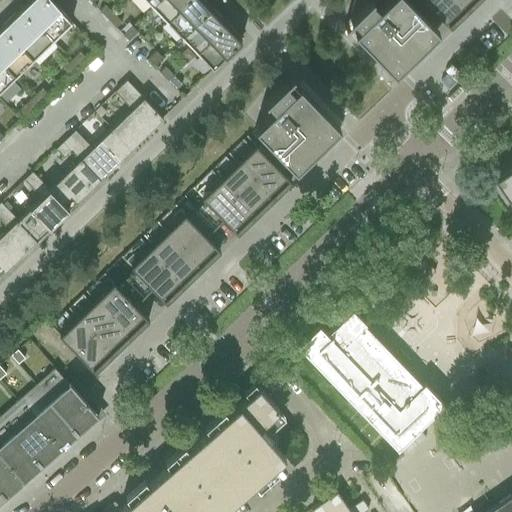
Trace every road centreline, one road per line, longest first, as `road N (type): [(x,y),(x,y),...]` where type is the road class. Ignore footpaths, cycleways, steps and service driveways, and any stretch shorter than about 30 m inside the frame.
road 1 (tertiary): [(40,511),(411,168)]
road 2 (residential): [(105,380),(376,118)]
road 3 (residential): [(376,118),(499,0)]
road 4 (residential): [(511,269),(411,168)]
road 5 (tertiary): [(411,168),(511,72)]
